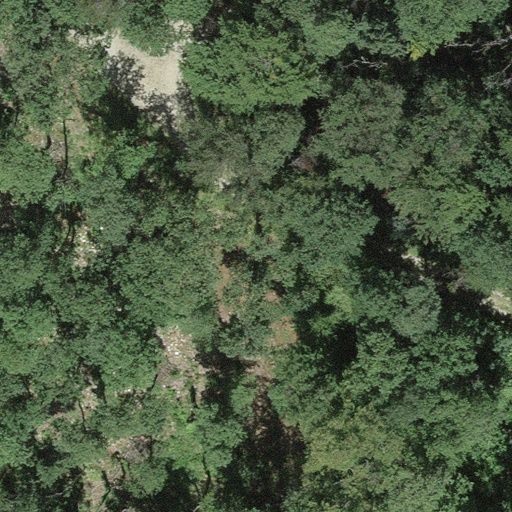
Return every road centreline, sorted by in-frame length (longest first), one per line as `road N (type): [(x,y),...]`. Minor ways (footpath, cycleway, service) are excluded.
road 1 (track): [(511,312),(300,218),(130,87),(51,0)]
road 2 (track): [(234,0),(130,87)]
